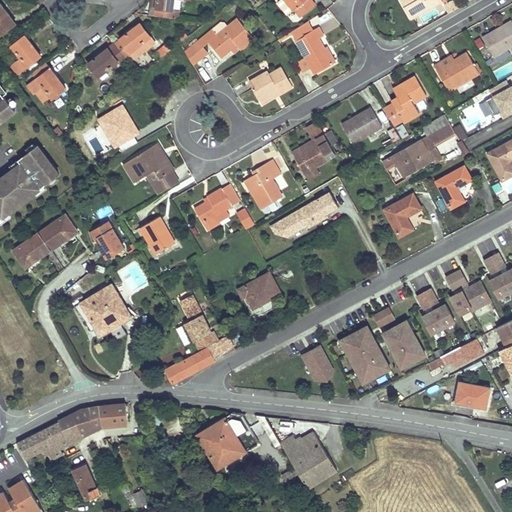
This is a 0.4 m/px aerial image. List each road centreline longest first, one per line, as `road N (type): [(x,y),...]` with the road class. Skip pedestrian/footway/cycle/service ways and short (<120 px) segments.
road 1 (residential): [(511,213),(231,361),(213,375),(206,397)]
road 2 (residential): [(206,397),(511,441)]
road 3 (residential): [(6,434),(88,397),(206,397)]
road 4 (residential): [(238,125),(272,125),(373,65)]
road 5 (residential): [(238,125),(215,98),(196,100),(183,113),(190,147),(207,154),(225,149)]
road 6 (residential): [(373,65),(489,0)]
